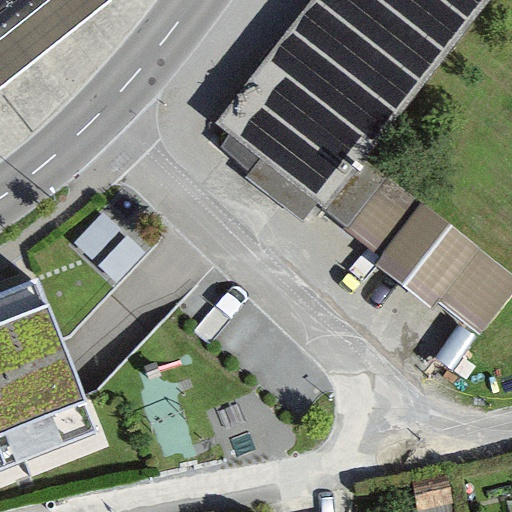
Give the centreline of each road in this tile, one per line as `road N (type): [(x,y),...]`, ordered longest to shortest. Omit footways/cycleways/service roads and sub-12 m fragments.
road 1 (residential): [(96,119),(342,349),(384,413),(395,456)]
road 2 (residential): [(395,456),(94,511)]
road 3 (tertiary): [(196,0),(96,119)]
road 4 (tertiary): [(96,119),(0,199)]
